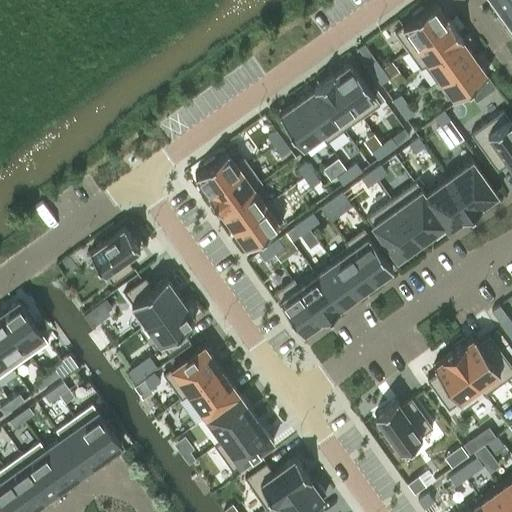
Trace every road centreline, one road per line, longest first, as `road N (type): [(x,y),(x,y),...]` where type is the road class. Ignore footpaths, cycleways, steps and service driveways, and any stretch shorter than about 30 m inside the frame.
road 1 (residential): [(384,0),(135,177)]
road 2 (residential): [(135,177),(294,397)]
road 3 (residential): [(294,397),(511,242)]
road 4 (residential): [(135,177),(0,275)]
road 5 (residential): [(294,397),(376,511)]
